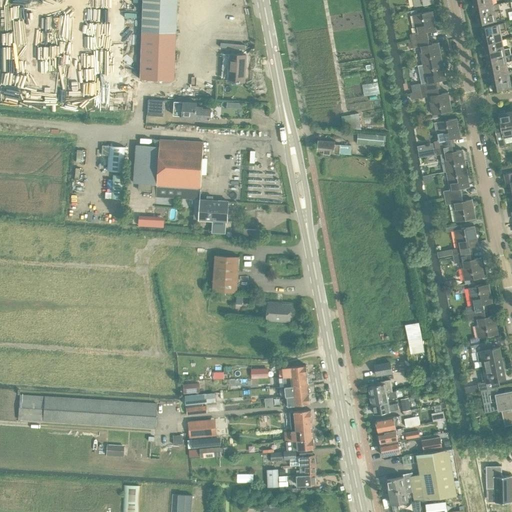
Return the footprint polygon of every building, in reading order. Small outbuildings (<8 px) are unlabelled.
[(172,80),(175,0),(142,0),(139,79),(172,80)] [(472,9),(493,5),(491,0),(473,0),(474,2),(471,2),(472,9)] [(493,5),(472,9),(473,15),(476,15),(478,24),(501,19),(498,3),(493,5)] [(411,40),(428,37),(427,31),(436,29),(433,10),(418,13),(412,14),(416,32),(410,33),(411,40)] [(481,44),(501,39),(499,30),(506,29),(504,22),(481,27),(483,37),(480,37),(481,44)] [(422,64),(442,60),(439,41),(429,43),(428,37),(411,40),(413,48),(418,47),(422,64)] [(487,58),(511,54),(509,47),(503,49),(501,39),(481,44),(482,50),(486,49),(487,58)] [(228,81),(244,81),(245,55),(229,54),(228,81)] [(487,75),(507,71),(506,61),(511,60),(511,54),(487,58),(489,68),(486,69),(487,75)] [(421,90),(438,87),(437,81),(446,79),(442,60),(422,64),(425,82),(419,83),(421,90)] [(507,71),(487,75),(488,82),(492,81),(493,90),(511,86),(511,79),(509,80),(507,71)] [(438,87),(421,90),(422,97),(428,96),(432,114),(452,110),(448,91),(439,93),(438,87)] [(147,115),(148,115),(163,116),(165,100),(148,99),(147,115)] [(184,102),(175,101),(174,115),(183,116),(183,118),(196,118),(196,120),(201,120),(201,119),(210,120),(211,109),(199,108),(199,106),(197,106),(197,103),(184,102)] [(504,137),(511,135),(511,121),(510,111),(498,113),(499,118),(493,119),(498,146),(505,145),(504,137)] [(342,116),(343,128),(352,129),(361,130),(359,113),(342,116)] [(434,122),(438,140),(434,141),(436,148),(452,144),(451,138),(460,136),(457,118),(434,122)] [(357,144),(383,146),(384,142),(385,142),(386,135),(358,133),(357,144)] [(135,162),(134,183),(139,183),(138,190),(151,191),(152,184),(153,184),(153,189),(157,190),(157,184),(201,187),(204,142),(160,139),(160,140),(156,140),(156,145),(159,145),(159,146),(142,145),(136,145),(135,162)] [(318,152),(339,153),(351,154),(352,145),(340,144),(335,144),(335,141),(318,140),(318,152)] [(433,143),(417,146),(419,158),(435,155),(433,143)] [(446,171),(466,167),(463,149),(453,150),(452,144),(436,148),(437,154),(443,153),(446,171)] [(109,146),(107,171),(118,171),(122,172),(123,172),(125,147),(109,146)] [(445,197),(462,194),(461,188),(470,186),(466,167),(446,171),(450,189),(444,191),(445,197)] [(431,173),(423,175),(423,176),(424,183),(433,181),(432,177),(431,174),(431,173)] [(113,174),(111,198),(121,199),(123,175),(113,174)] [(157,190),(156,197),(171,197),(182,198),(195,199),(200,200),(200,197),(201,187),(157,184),(157,190)] [(462,194),(445,197),(447,204),(452,203),(456,221),(476,217),(472,198),(463,200),(462,194)] [(200,197),(200,200),(212,200),(212,209),(216,209),(215,220),(213,220),(212,232),(217,232),(222,233),(223,221),(228,221),(229,201),(229,199),(200,197)] [(195,199),(194,205),(200,205),(199,219),(210,220),(213,220),(215,220),(216,209),(212,209),(212,200),(200,200),(195,199)] [(139,215),(138,226),(156,227),(157,216),(139,215)] [(234,225),(233,235),(243,235),(243,225),(234,225)] [(453,256),(470,253),(469,246),(478,244),(475,226),(454,230),(458,248),(452,249),(453,256)] [(470,253),(453,256),(455,263),(461,262),(464,280),(485,276),(481,257),(471,259),(470,253)] [(216,255),(213,290),(237,292),(240,256),(216,255)] [(467,314),(484,310),(483,304),(492,302),(488,283),(475,286),(469,287),(472,305),(466,307),(467,314)] [(269,303),(268,319),(290,320),(291,304),(269,303)] [(484,310),(467,314),(469,321),(475,319),(479,338),(498,333),(495,314),(486,316),(484,310)] [(483,366),(502,362),(499,346),(490,348),(489,342),(480,343),(470,345),(472,352),(477,351),(479,360),(473,361),(474,368),(483,366)] [(390,362),(374,365),(376,375),(392,372),(390,362)] [(479,390),(481,390),(497,386),(496,380),(506,378),(502,362),(483,366),(484,371),(481,372),(483,382),(478,383),(479,390)] [(284,377),(307,375),(306,365),(286,367),(283,367),(284,377)] [(260,368),(260,378),(268,378),(268,369),(260,368)] [(285,386),(308,384),(307,375),(284,377),(285,386)] [(425,385),(437,382),(435,375),(423,378),(425,385)] [(371,395),(393,391),(390,379),(377,381),(378,385),(369,386),(371,395)] [(184,393),(200,392),(199,382),(183,384),(184,393)] [(286,396),(309,394),(308,384),(285,386),(286,396)] [(485,412),(498,410),(501,409),(503,418),(506,418),(507,426),(511,424),(511,389),(498,392),(497,386),(481,390),(485,412)] [(371,395),(373,404),(387,401),(387,399),(397,397),(396,390),(393,391),(371,395)] [(206,393),(184,396),(185,405),(207,402),(206,393)] [(287,406),(289,406),(310,404),(309,394),(286,396),(287,406)] [(155,428),(157,404),(20,395),(18,419),(155,428)] [(387,401),(373,404),(374,413),(398,409),(397,402),(388,404),(387,401)] [(199,406),(186,407),(187,414),(204,413),(207,412),(207,405),(203,406),(199,406)] [(292,431),(313,429),(311,410),(290,412),(292,431)] [(419,416),(404,419),(406,427),(420,424),(419,416)] [(378,432),(395,429),(393,417),(375,421),(378,432)] [(215,419),(188,421),(190,438),(217,435),(215,419)] [(285,441),(293,440),(314,438),(313,429),(292,431),(284,431),(285,441)] [(380,444),(397,441),(395,429),(378,432),(380,444)] [(406,439),(420,436),(419,430),(405,433),(406,439)] [(173,444),(183,444),(182,435),(173,435),(173,444)] [(424,451),(443,447),(441,436),(421,440),(424,451)] [(199,439),(190,440),(191,447),(199,446),(221,445),(220,437),(199,439)] [(294,450),(300,449),(300,453),(313,452),(313,448),(315,448),(314,438),(293,440),(294,450)] [(397,441),(380,444),(382,456),(400,452),(397,441)] [(106,455),(123,456),(124,445),(106,444),(106,455)] [(200,448),(189,449),(190,458),(200,457),(222,455),(221,446),(200,448)] [(420,474),(410,476),(403,477),(403,476),(387,479),(389,492),(406,488),(412,487),(414,500),(420,500),(456,496),(456,495),(447,449),(416,455),(420,474)] [(271,461),(284,460),(296,459),(296,450),(271,452),(271,461)] [(300,455),(300,465),(316,465),(315,455),(313,455),(313,452),(300,453),(300,455)] [(297,475),(316,474),(316,465),(300,465),(301,469),(297,470),(297,475)] [(502,465),(486,466),(486,488),(494,488),(495,501),(494,501),(494,502),(511,501),(511,480),(511,476),(511,475),(502,476),(502,465)] [(279,487),(278,469),(267,470),(268,487),(279,487)] [(316,474),(297,475),(298,485),(317,484),(316,474)] [(123,484),(121,511),(139,511),(140,485),(123,484)] [(406,488),(389,492),(391,504),(408,501),(406,488)] [(191,511),(192,495),(178,494),(177,511),(191,511)] [(447,511),(446,501),(426,504),(427,511),(447,511)]
